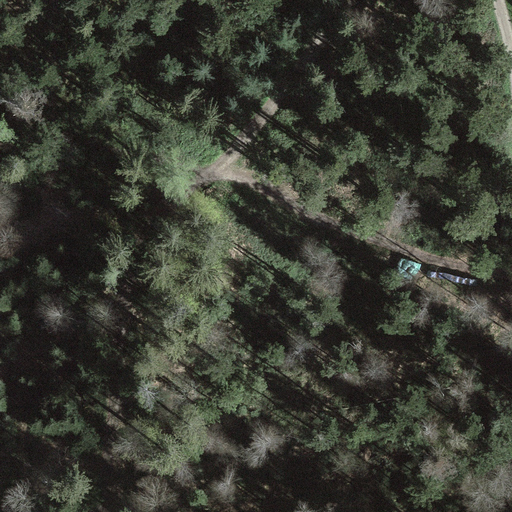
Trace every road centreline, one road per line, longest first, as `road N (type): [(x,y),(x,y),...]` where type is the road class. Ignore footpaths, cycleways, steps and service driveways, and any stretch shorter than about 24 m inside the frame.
road 1 (track): [(216,181),(153,222),(121,271),(102,379),(97,511)]
road 2 (track): [(216,181),(392,245),(511,271)]
road 3 (track): [(347,0),(216,181)]
